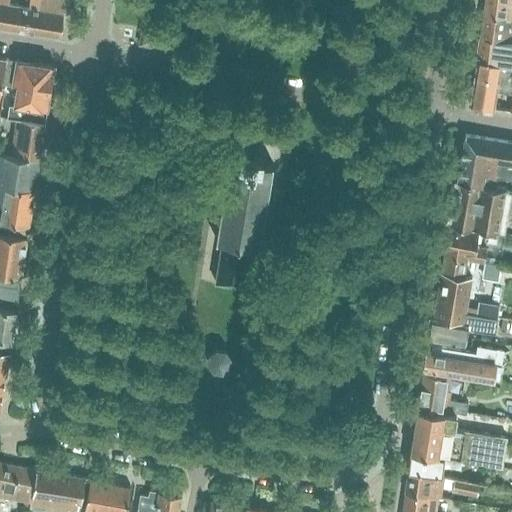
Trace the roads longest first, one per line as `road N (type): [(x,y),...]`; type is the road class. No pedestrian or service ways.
road 1 (residential): [(95,53),(41,396),(51,419),(79,439),(201,457)]
road 2 (residential): [(362,468),(381,432),(431,110)]
road 3 (residential): [(431,110),(95,53)]
road 4 (residential): [(201,457),(323,478),(362,468)]
